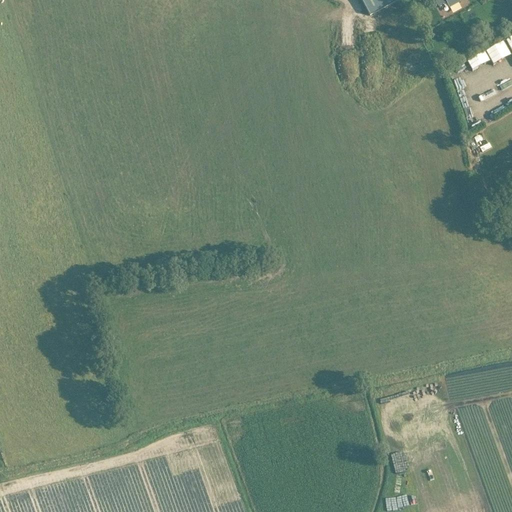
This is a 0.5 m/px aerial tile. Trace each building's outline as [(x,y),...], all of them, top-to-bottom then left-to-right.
[(361,0),(370,16),(391,5),(399,0),(361,0)] [(434,0),(439,8),(447,4),(449,9),(461,3),(458,0),(434,0)] [(500,42),(481,49),(487,64),(505,57),(500,42)] [(467,71),(485,62),(479,50),(461,59),(467,71)] [(454,78),(447,81),(451,91),(459,88),(454,78)] [(496,91),(508,86),(505,82),(494,87),(496,91)]
